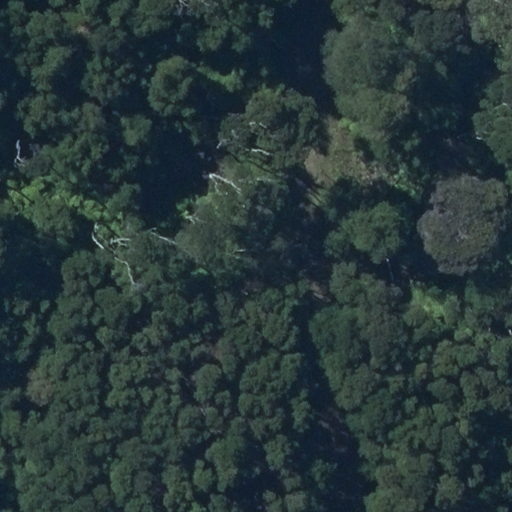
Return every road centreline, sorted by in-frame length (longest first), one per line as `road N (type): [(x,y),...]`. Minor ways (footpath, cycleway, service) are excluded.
road 1 (track): [(270,0),(337,511)]
road 2 (track): [(416,511),(511,429)]
